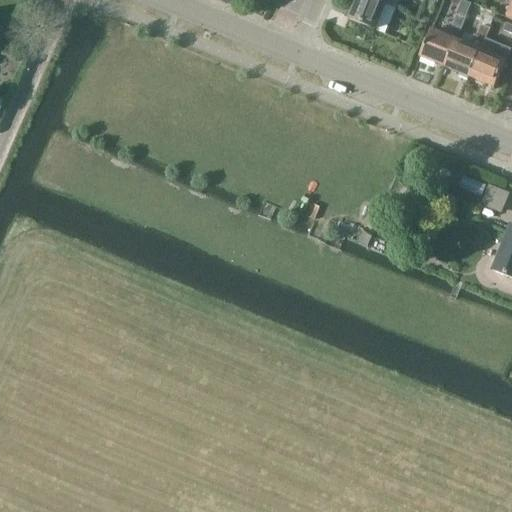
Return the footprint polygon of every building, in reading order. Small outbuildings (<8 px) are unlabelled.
[(386,36),(397,11),(371,0),(359,0),(351,21),(386,36)] [(401,0),(371,0),(397,11),(401,0)] [(432,9),(436,0),(425,0),(423,6),(432,9)] [(461,33),(471,10),(458,5),(454,16),(456,17),(451,29),(461,33)] [(486,41),(495,20),(485,16),(476,38),(474,37),(469,47),(457,42),(446,69),(470,80),(486,41)] [(511,28),(506,26),(503,33),(511,36),(511,28)] [(416,49),(422,34),(413,30),(407,45),(416,49)] [(446,69),(457,42),(432,32),(421,59),(446,69)] [(495,90),(511,51),(486,41),(470,80),(495,90)] [(481,198),(486,187),(464,178),(460,190),(481,198)] [(511,279),(511,227),(493,271),(511,279)]
